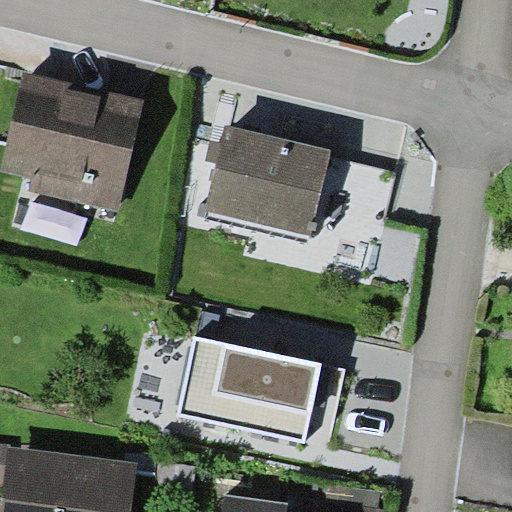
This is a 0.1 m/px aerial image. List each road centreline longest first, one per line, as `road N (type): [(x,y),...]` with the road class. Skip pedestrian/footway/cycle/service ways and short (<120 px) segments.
road 1 (residential): [(464,111),(0,0)]
road 2 (residential): [(410,511),(464,111)]
